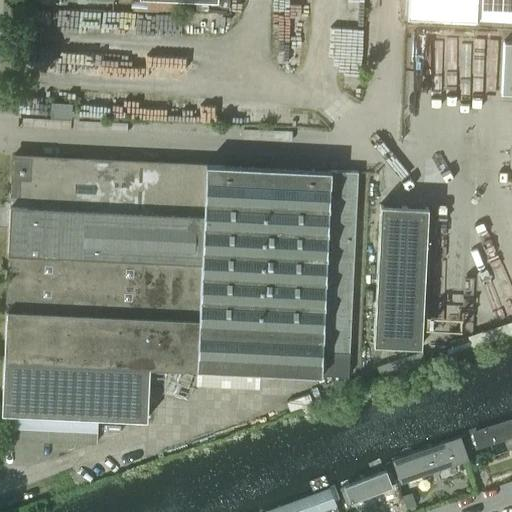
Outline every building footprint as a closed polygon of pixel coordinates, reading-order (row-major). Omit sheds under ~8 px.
[(511,0),(405,0),(405,17),(511,21),(511,0)] [(501,88),(511,88),(511,40),(503,40),(501,88)] [(51,116),(68,117),(68,104),(51,103),(51,116)] [(13,155),(1,412),(147,420),(150,366),(319,375),(346,376),(356,171),(13,155)] [(372,345),(420,348),(427,208),(379,206),(372,345)] [(0,429),(0,438),(97,443),(98,420),(1,414),(0,429)] [(511,416),(466,433),(473,453),(511,438),(511,416)] [(390,465),(397,485),(469,461),(459,435),(388,459),(390,465)] [(341,484),(347,502),(393,485),(387,467),(341,484)] [(257,511),(318,511),(337,505),(329,486),(257,511)]
